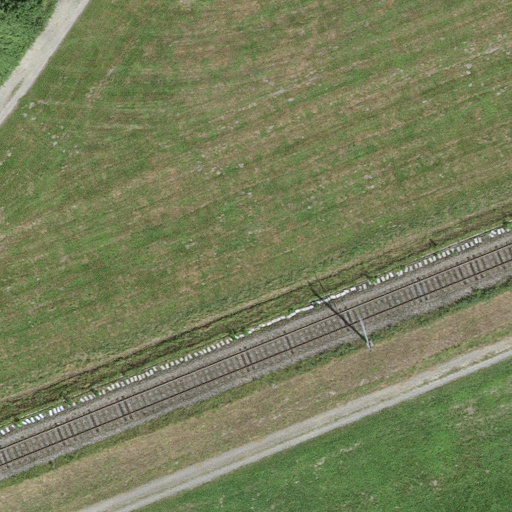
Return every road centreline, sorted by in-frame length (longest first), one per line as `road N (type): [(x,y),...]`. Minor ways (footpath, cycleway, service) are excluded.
road 1 (track): [(130,511),(511,349)]
road 2 (track): [(69,0),(0,105)]
